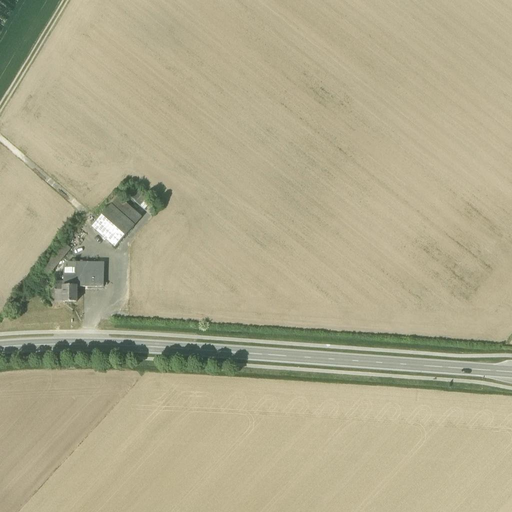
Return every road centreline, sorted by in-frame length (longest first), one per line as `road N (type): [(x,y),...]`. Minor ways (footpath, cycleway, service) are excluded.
road 1 (secondary): [(0,347),(147,346),(511,372)]
road 2 (track): [(0,115),(66,0)]
